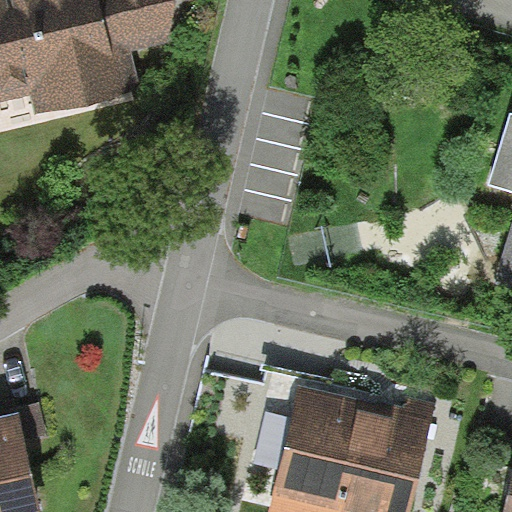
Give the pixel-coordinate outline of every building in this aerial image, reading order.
[(0,0),(0,104),(32,96),(37,116),(143,93),(131,53),(167,42),(174,0),(0,0)] [(511,115),(490,187),(511,193),(511,229),(494,286),(511,291),(511,115)] [(378,405),(299,387),(273,499),(328,511),(411,511),(437,405),(407,398),(405,407),(387,403),(386,407),(378,405)] [(13,410),(14,417),(19,416),(25,440),(47,435),(39,403),(13,410)] [(0,420),(0,511),(40,511),(25,440),(19,416),(14,417),(0,420)]
